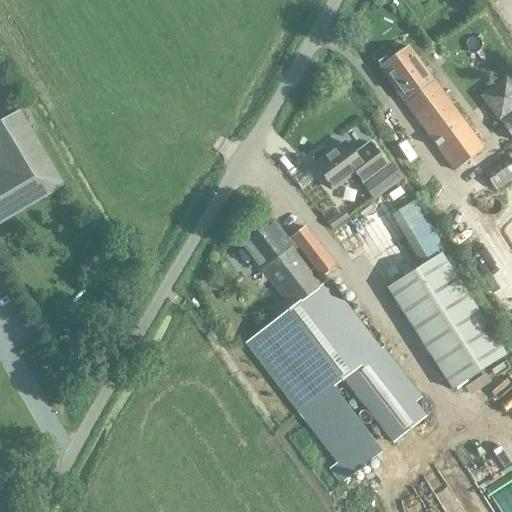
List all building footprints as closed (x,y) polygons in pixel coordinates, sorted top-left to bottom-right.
[(454,174),(485,151),(431,77),(436,73),(431,66),(426,70),(410,48),(379,71),(454,174)] [(511,140),(511,95),(504,83),(483,97),(511,140)] [(20,112),(0,123),(0,226),(65,187),(20,112)] [(342,183),(360,168),(372,183),(389,170),(369,145),(353,157),(344,147),(330,158),(326,153),(320,153),(313,159),(313,164),(317,169),(315,170),(332,191),(337,188),(340,192),(345,188),(342,183)] [(505,162),(485,177),(496,193),(511,181),(511,156),(505,161),(505,162)] [(376,193),(387,185),(382,179),(372,186),(376,193)] [(421,267),(387,289),(451,390),(505,356),(440,254),(443,251),(414,201),(390,215),(421,267)] [(305,230),(290,242),(283,247),(279,241),(281,239),(269,224),(238,248),(251,264),(252,263),(288,311),(245,344),(335,462),(327,468),(339,485),(380,453),(332,388),(343,381),(391,444),(424,420),(376,356),(381,352),(328,283),(321,288),(294,253),(297,251),(320,280),(335,269),(305,230)] [(495,236),(485,242),(495,261),(506,255),(495,236)] [(467,427),(473,438),(499,423),(493,413),(467,427)] [(511,511),(511,445),(505,434),(459,463),(488,511),(511,511)]
